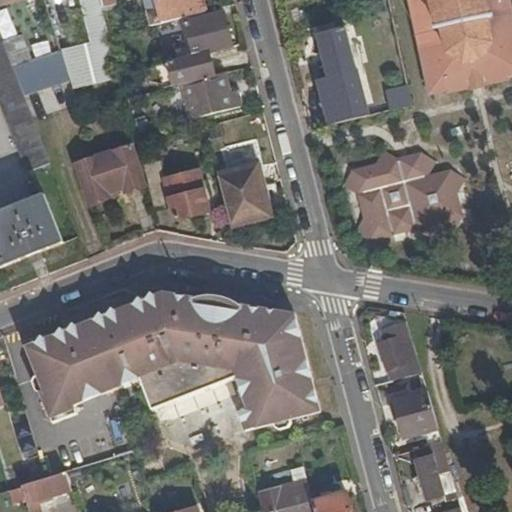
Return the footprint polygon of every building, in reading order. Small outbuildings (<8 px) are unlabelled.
[(62,54),(70,80),(74,92),(120,80),(110,38),(102,9),(99,0),(78,0),(91,45),(62,54)] [(153,27),(206,14),(202,0),(99,0),(102,9),(113,7),(111,0),(157,0),(160,12),(150,15),(153,27)] [(145,0),(150,15),(160,12),(157,0),(145,0)] [(508,79),(511,78),(511,17),(508,0),(408,0),(429,96),(448,92),(448,94),(508,81),(508,79)] [(45,11),(29,15),(36,47),(52,43),(45,11)] [(185,97),(197,94),(228,86),(226,75),(215,77),(209,55),(233,49),(224,15),(187,24),(192,47),(176,51),(177,56),(183,54),(185,61),(189,60),(195,83),(182,86),(185,97)] [(357,71),(344,28),(316,36),(327,79),(357,71)] [(0,105),(27,173),(50,164),(23,96),(12,69),(0,37),(0,105)] [(28,62),(18,38),(4,44),(13,67),(28,62)] [(12,69),(23,96),(70,80),(62,54),(12,69)] [(369,115),(357,71),(327,79),(318,81),(331,126),(369,115)] [(74,92),(79,109),(125,97),(120,80),(74,92)] [(197,94),(203,118),(241,108),(237,94),(231,95),(228,86),(197,94)] [(389,91),(392,112),(415,108),(412,87),(389,91)] [(191,121),(203,118),(197,94),(185,97),(191,121)] [(131,148),(95,159),(107,195),(124,189),(126,195),(144,189),(131,148)] [(375,167),(398,161),(383,153),(375,167)] [(459,195),(453,171),(429,178),(422,154),(398,161),(375,167),(352,174),(359,197),(364,221),(370,242),(371,243),(394,237),(418,230),(419,230),(441,224),(464,218),(465,217),(459,195)] [(422,154),(429,178),(437,163),(422,154)] [(89,206),(108,200),(107,195),(95,159),(75,167),(89,206)] [(143,167),(154,211),(172,206),(176,222),(209,213),(198,173),(166,182),(161,162),(143,167)] [(218,178),(231,226),(270,217),(257,168),(218,178)] [(467,180),(453,171),(459,195),(467,180)] [(359,197),(352,174),(344,188),(359,197)] [(0,269),(64,244),(44,196),(0,213),(0,269)] [(456,233),(464,218),(441,224),(456,233)] [(370,242),(364,221),(357,235),(370,242)] [(432,239),(441,224),(419,230),(418,230),(432,239)] [(386,251),(394,237),(371,243),(386,251)] [(247,432),(322,412),(296,314),(244,307),(239,303),(230,299),(220,296),(211,295),(204,296),(196,299),(169,294),(29,350),(46,392),(42,393),(53,419),(78,410),(76,407),(142,379),(154,412),(237,379),(249,408),(240,412),(247,432)] [(391,384),(421,376),(407,327),(383,334),(386,343),(380,345),(391,384)] [(437,431),(427,394),(394,404),(405,439),(437,431)] [(441,446),(413,453),(427,500),(454,493),(441,446)] [(66,475),(46,480),(22,488),(29,511),(40,511),(38,503),(71,493),(66,475)] [(313,511),(306,482),(257,495),(261,511),(313,511)] [(351,511),(347,495),(313,504),(314,511),(351,511)]
